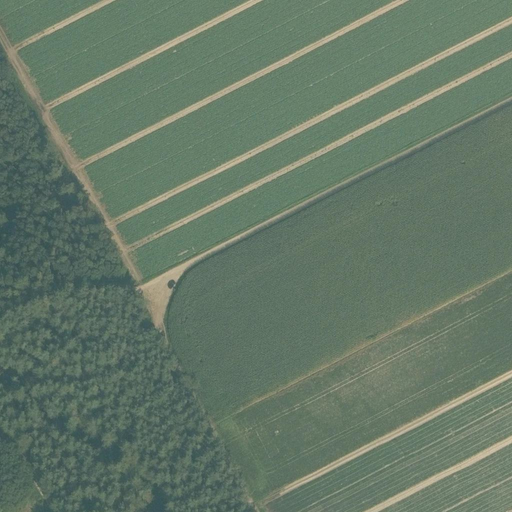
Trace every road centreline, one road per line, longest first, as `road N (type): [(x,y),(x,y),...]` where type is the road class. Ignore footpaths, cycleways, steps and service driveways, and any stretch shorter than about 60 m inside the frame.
road 1 (track): [(511,108),(134,299),(64,295),(0,325)]
road 2 (track): [(251,511),(0,52)]
